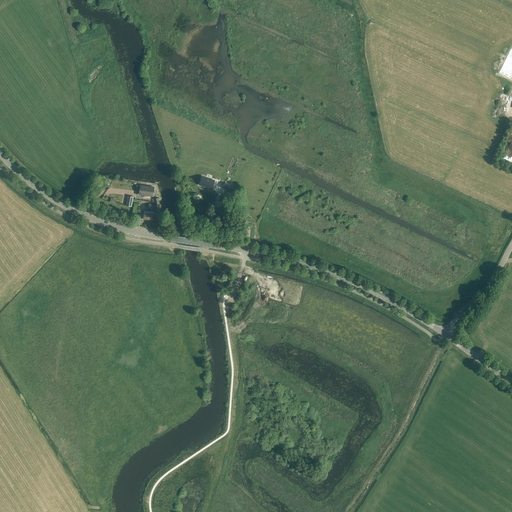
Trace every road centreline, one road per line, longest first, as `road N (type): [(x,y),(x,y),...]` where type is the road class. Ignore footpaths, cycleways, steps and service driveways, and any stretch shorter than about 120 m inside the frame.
road 1 (tertiary): [(245,250),(125,230),(78,213),(0,153)]
road 2 (tertiary): [(444,334),(363,286),(245,250)]
